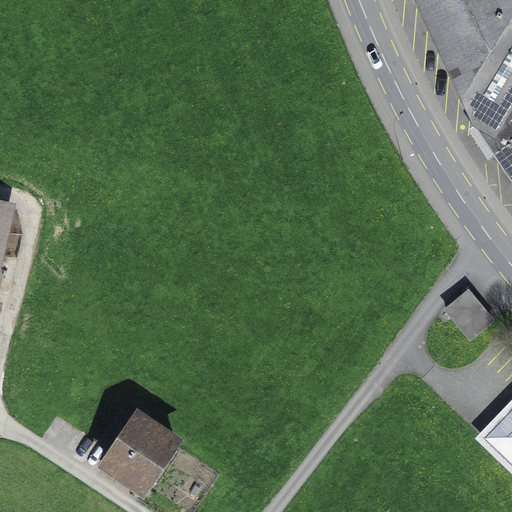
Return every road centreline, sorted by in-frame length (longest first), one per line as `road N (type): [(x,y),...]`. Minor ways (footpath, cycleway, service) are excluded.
road 1 (residential): [(494,244),(462,270),(271,511)]
road 2 (primary): [(359,0),(414,119),(494,244)]
